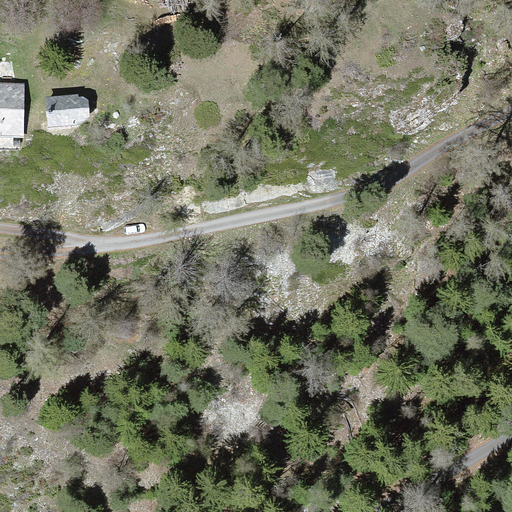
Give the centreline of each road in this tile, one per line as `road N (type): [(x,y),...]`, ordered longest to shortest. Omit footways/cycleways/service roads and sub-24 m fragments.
road 1 (unclassified): [(511,109),(363,191),(114,244)]
road 2 (unclassified): [(371,511),(511,433)]
